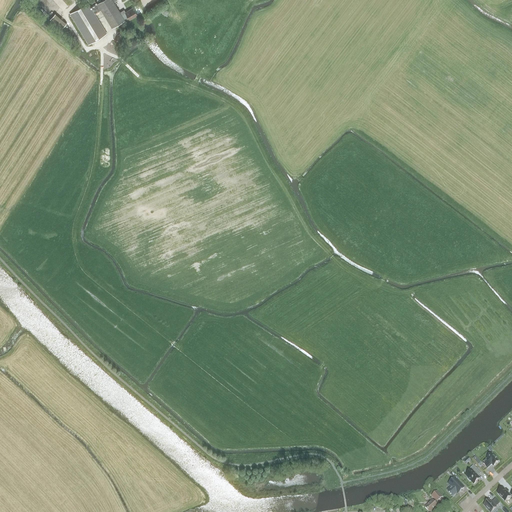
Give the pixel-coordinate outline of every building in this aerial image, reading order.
[(130,20),(138,15),(133,8),(125,12),(124,10),(120,12),(112,0),(103,0),(97,3),(91,8),(88,3),(70,14),(89,44),(106,33),(94,14),(101,10),(112,28),(125,20),(124,19),(128,17),(130,20)] [(55,14),(50,19),(61,29),(66,23),(55,14)] [(487,459),(483,463),(487,468),(492,464),(493,466),(499,461),(496,458),(494,455),(493,455),(492,454),(486,459),(487,459)] [(471,481),(474,484),(480,479),(478,477),(481,474),(473,466),(470,469),(472,471),(466,476),(468,478),(467,478),(470,482),(471,481)] [(447,491),(453,496),(457,492),(458,494),(464,488),(456,480),(455,478),(448,484),(451,487),(447,491)] [(503,487),(497,493),(505,502),(511,495),(511,492),(510,495),(503,487)] [(437,491),(434,494),(432,496),(435,499),(433,501),(425,508),(429,511),(431,511),(435,509),(436,510),(438,507),(435,503),(437,501),(437,502),(440,499),(443,497),(437,491)] [(491,502),(489,500),(484,505),(490,511),(492,511),(497,508),(496,507),(500,503),(496,498),(491,502)]
